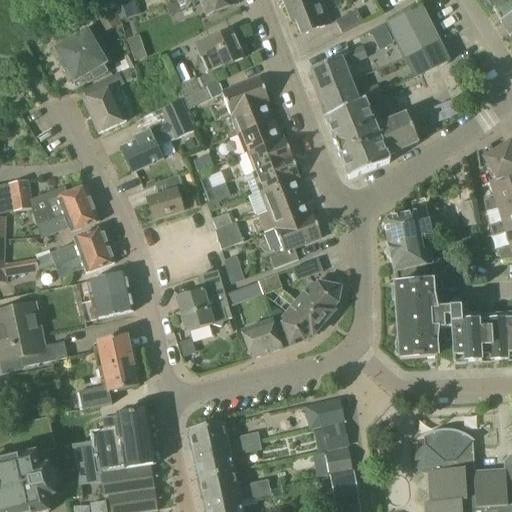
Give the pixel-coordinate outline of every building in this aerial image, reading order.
[(235,0),(178,0),(177,1),(182,12),(194,7),(192,1),(194,0),(200,0),(202,4),(207,17),(237,5),(235,0)] [(288,12),(318,0),(287,0),(288,0),(284,2),(288,12)] [(320,0),(318,0),(288,12),(292,23),(296,22),(302,37),(331,26),(320,0)] [(511,0),(510,0),(493,11),(510,38),(511,37),(511,0)] [(108,2),(88,14),(101,36),(121,24),(108,2)] [(136,2),(117,9),(120,20),(139,14),(136,2)] [(406,61),(441,46),(430,24),(422,7),(386,24),(406,61)] [(342,35),(364,24),(357,11),(336,22),(342,35)] [(370,32),(379,51),(393,44),(384,25),(370,32)] [(87,86),(110,72),(86,31),(53,50),(74,85),(83,79),(87,86)] [(208,75),(243,60),(231,32),(196,48),(208,75)] [(141,36),(129,39),(134,61),(146,58),(141,36)] [(441,46),(406,61),(415,79),(450,63),(441,46)] [(319,93),(350,81),(346,69),(354,66),(353,66),(367,60),(363,48),(348,53),(349,56),(342,59),(310,71),(319,93)] [(197,58),(179,66),(186,80),(204,72),(197,58)] [(139,80),(135,68),(118,75),(117,74),(82,91),(86,100),(82,102),(99,135),(126,122),(112,92),(124,86),(139,80)] [(231,117),(269,103),(270,103),(261,78),(223,93),(231,117)] [(329,119),(359,104),(350,81),(319,93),(329,119)] [(187,110),(223,93),(218,84),(183,101),(187,110)] [(364,93),(369,103),(383,97),(379,87),(364,93)] [(359,104),(329,119),(326,120),(348,180),(390,164),(388,159),(419,147),(406,115),(375,128),(365,102),(359,104)] [(238,134),(275,121),(269,103),(231,117),(238,134)] [(137,123),(143,135),(134,139),(135,143),(120,150),(131,175),(162,160),(154,143),(171,135),(174,143),(194,134),(179,104),(137,123)] [(245,153),(282,139),(275,121),(238,134),(245,153)] [(238,159),(245,177),(292,160),(284,139),(282,139),(245,153),(246,156),(238,159)] [(492,174),(511,167),(511,145),(511,143),(494,153),(490,147),(478,154),(480,168),(483,169),(487,166),(492,174)] [(209,156),(194,162),(198,173),(213,167),(209,156)] [(252,195),(259,192),(297,179),(299,178),(292,160),(245,177),(252,195)] [(495,195),(511,189),(511,167),(492,174),(496,180),(491,182),(495,195)] [(201,181),(204,190),(212,187),(209,179),(201,181)] [(303,196),(297,179),(259,192),(266,210),(303,196)] [(46,224),(91,206),(84,189),(66,196),(63,189),(29,203),(26,184),(6,188),(11,215),(31,212),(33,219),(37,229),(46,225),(46,224)] [(212,187),(204,190),(205,192),(209,202),(217,199),(213,189),(212,187)] [(501,214),(511,211),(511,189),(495,195),(496,198),(485,202),(486,214),(500,209),(501,214)] [(153,222),(181,214),(175,193),(147,201),(153,222)] [(310,215),(303,196),(266,210),(267,213),(267,214),(273,229),(310,215)] [(198,198),(189,201),(193,211),(201,208),(198,198)] [(473,203),(460,206),(465,229),(479,226),(473,203)] [(98,223),(91,206),(46,224),(46,225),(37,229),(41,241),(68,230),(70,235),(98,223)] [(507,234),(508,234),(511,232),(511,211),(501,214),(503,221),(490,225),(494,237),(507,234)] [(427,238),(427,239),(433,237),(430,221),(419,223),(417,214),(386,220),(384,226),(389,246),(427,238)] [(321,238),(312,215),(310,215),(273,229),(274,232),(281,252),(270,256),(275,269),(298,260),(293,248),(321,238)] [(214,228),(216,233),(226,229),(224,224),(223,219),(212,223),(214,228)] [(226,229),(216,233),(223,252),(244,244),(237,225),(226,229)] [(50,256),(54,267),(62,265),(107,248),(101,230),(73,241),(75,246),(50,256)] [(511,232),(508,234),(511,246),(498,250),(502,263),(511,260),(511,232)] [(432,266),(427,239),(427,238),(389,246),(395,274),(396,274),(397,286),(426,285),(425,268),(432,266)] [(62,265),(54,267),(55,268),(59,280),(84,271),(86,276),(114,266),(108,248),(107,248),(62,265)] [(225,262),(223,263),(224,264),(226,270),(232,286),(245,281),(237,258),(225,262)] [(318,262),(293,271),(298,283),(323,273),(318,262)] [(4,267),(0,266),(0,284),(3,284),(8,285),(8,279),(23,277),(21,265),(4,268),(4,267)] [(220,328),(226,324),(226,323),(231,321),(217,272),(197,278),(201,292),(177,299),(187,334),(214,326),(220,328)] [(91,303),(128,295),(124,276),(86,284),(91,303)] [(297,303),(323,325),(333,314),(331,310),(338,303),(339,289),(317,284),(317,287),(312,285),(297,303)] [(464,361),(462,321),(461,307),(429,309),(428,299),(433,298),(432,284),(426,285),(397,286),(395,286),(399,360),(437,358),(436,343),(439,330),(451,329),(452,362),(464,361)] [(227,296),(231,308),(242,304),(237,292),(227,296)] [(128,295),(91,303),(95,322),(132,313),(128,295)] [(313,338),(323,325),(297,303),(282,320),(284,325),(282,326),(290,348),(302,343),(309,335),(313,338)] [(0,360),(1,364),(22,359),(24,369),(68,360),(65,345),(44,350),(34,306),(0,313),(0,360)] [(487,360),(498,359),(496,319),(485,320),(487,360)] [(498,359),(510,359),(508,319),(496,319),(498,359)] [(476,360),(487,360),(485,320),(473,321),(476,360)] [(464,361),(476,360),(473,321),(462,321),(464,361)] [(250,362),(282,350),(272,322),(240,335),(250,362)] [(103,370),(131,364),(126,338),(97,345),(103,370)] [(131,364),(103,370),(106,387),(79,393),(83,411),(110,405),(108,394),(137,388),(131,364)] [(343,425),(345,425),(340,400),(316,405),(322,429),(343,425)] [(157,467),(147,412),(116,417),(116,420),(102,423),(104,433),(90,435),(92,447),(73,450),(80,486),(103,483),(107,501),(109,500),(111,511),(158,511),(151,468),(157,467)] [(189,433),(194,456),(259,443),(257,434),(239,438),(239,440),(227,443),(223,425),(189,433)] [(473,444),(474,442),(465,436),(454,432),(443,431),(432,434),(422,439),(423,440),(424,446),(414,458),(414,468),(421,474),(428,474),(429,504),(425,503),(425,511),(511,511),(511,425),(511,432),(511,456),(510,457),(504,463),(504,472),(475,473),(473,450),(472,443),(473,444)] [(194,456),(200,481),(233,474),(230,457),(242,454),(243,457),(262,453),(259,444),(259,443),(194,456)] [(325,453),(330,478),(352,473),(348,449),(325,453)] [(0,511),(48,511),(45,496),(52,494),(53,498),(54,498),(60,497),(63,511),(64,511),(68,511),(72,510),(78,509),(64,450),(43,455),(43,456),(37,457),(37,454),(15,459),(15,461),(0,464),(0,511)] [(330,478),(334,501),(357,497),(352,473),(330,478)] [(205,504),(270,490),(268,482),(251,485),(249,490),(238,492),(233,474),(200,481),(205,504)] [(206,511),(241,511),(240,503),(251,501),(255,504),(272,500),(270,490),(205,504),(206,511)] [(359,511),(357,497),(334,501),(336,511),(359,511)]
